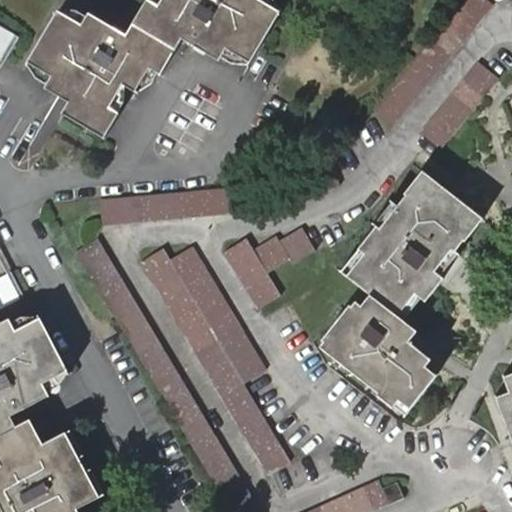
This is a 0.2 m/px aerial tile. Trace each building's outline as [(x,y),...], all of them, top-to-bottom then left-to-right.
[(77,92),(72,100),(66,111),(105,134),(120,109),(110,102),(123,81),(135,89),(151,62),(163,69),(184,34),(220,57),(229,44),(251,56),(280,6),(270,0),(154,0),(154,1),(152,0),(146,0),(126,34),(89,11),(86,12),(81,20),(61,8),(31,60),(54,75),(48,85),(61,93),(66,86),(67,85),(77,92)] [(495,6),(487,0),(464,0),(374,111),(395,127),(495,6)] [(0,23),(0,55),(3,57),(4,56),(16,33),(0,23)] [(480,63),(418,137),(438,153),(498,78),(480,63)] [(61,93),(72,100),(77,92),(67,85),(66,86),(61,93)] [(342,186),(335,166),(328,166),(269,185),(100,202),(102,224),(273,208),(342,186)] [(437,273),(455,251),(481,216),(458,200),(421,172),(406,190),(410,193),(398,209),(395,207),(378,228),(373,234),(370,232),(355,250),(361,255),(344,277),(368,295),(398,316),(415,294),(422,300),(425,302),(444,278),(437,273)] [(378,228),(395,207),(390,203),(374,224),(378,228)] [(224,254),(257,310),(280,296),(268,277),(291,263),(292,267),(316,252),(302,230),(279,243),(277,239),(254,252),(246,241),(224,254)] [(77,251),(233,511),(262,511),(99,239),(77,251)] [(149,274),(268,472),(288,461),(243,385),(266,372),(192,249),(149,274)] [(339,273),(344,277),(361,255),(355,250),(339,273)] [(460,256),(455,251),(437,273),(444,278),(460,256)] [(37,392),(42,400),(55,394),(48,381),(72,368),(44,316),(20,328),(14,317),(0,323),(0,307),(28,293),(28,292),(16,270),(0,278),(0,458),(5,468),(0,469),(0,486),(1,486),(7,499),(3,502),(8,511),(82,511),(78,502),(101,490),(83,456),(73,460),(67,448),(77,443),(71,432),(47,444),(33,418),(19,425),(14,415),(27,408),(23,400),(37,392)] [(405,321),(422,300),(415,294),(398,316),(405,321)] [(419,332),(405,321),(398,316),(368,295),(358,308),(408,347),(419,332)] [(408,347),(358,308),(352,303),(348,310),(346,308),(318,342),(322,345),(318,351),(376,393),(373,397),(389,409),(391,406),(396,400),(410,410),(437,377),(426,368),(429,363),(408,347)] [(511,377),(500,381),(504,393),(491,398),(509,441),(511,440),(511,377)] [(27,408),(42,400),(37,392),(23,400),(27,408)] [(405,416),(410,410),(396,400),(391,406),(405,416)] [(83,456),(77,443),(67,448),(73,460),(83,456)] [(376,481),(310,511),(373,511),(403,498),(395,479),(379,486),(376,481)]
